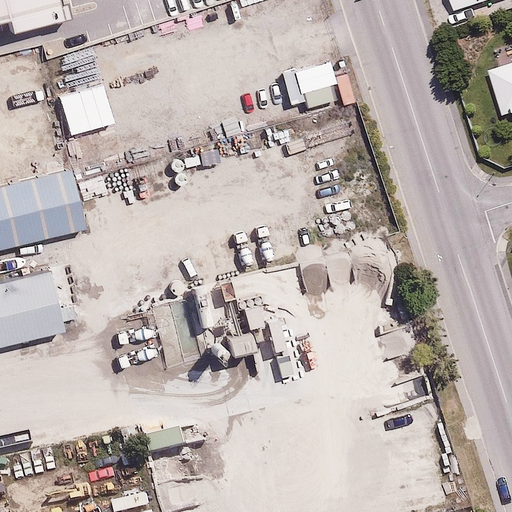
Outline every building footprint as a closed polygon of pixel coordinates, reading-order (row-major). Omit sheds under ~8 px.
[(51,0),(0,0),(0,28),(1,33),(56,20),(51,0)] [(430,0),(437,21),(495,0),(430,0)] [(511,39),(509,41),(511,53),(511,67),(480,76),(494,125),(511,120),(511,39)] [(60,173),(0,187),(0,249),(74,232),(60,173)] [(36,273),(0,281),(0,345),(50,334),(36,273)] [(246,329),(222,335),(227,356),(252,349),(246,329)] [(182,426),(145,435),(150,457),(188,448),(182,426)]
